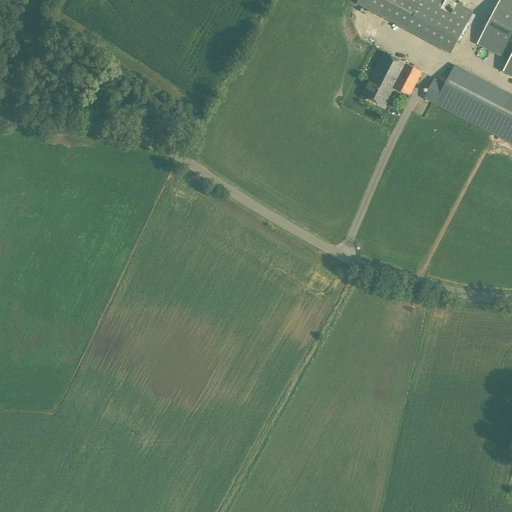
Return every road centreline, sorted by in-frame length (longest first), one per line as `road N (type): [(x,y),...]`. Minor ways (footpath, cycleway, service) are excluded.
road 1 (tertiary): [(511,296),(385,274),(176,151),(107,126),(0,113)]
road 2 (unknown): [(490,0),(454,56),(423,84),(338,250)]
